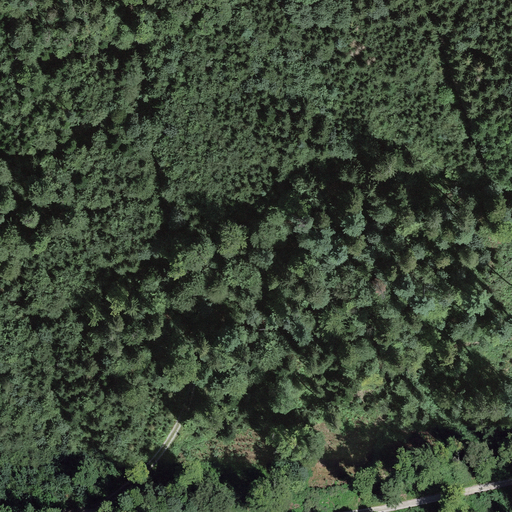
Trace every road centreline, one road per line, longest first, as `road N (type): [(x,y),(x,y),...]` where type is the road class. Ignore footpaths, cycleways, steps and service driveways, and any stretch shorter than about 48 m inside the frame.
road 1 (track): [(86,511),(144,465),(187,396),(193,362),(192,319),(126,0)]
road 2 (track): [(511,225),(426,0)]
road 3 (track): [(359,511),(511,481)]
